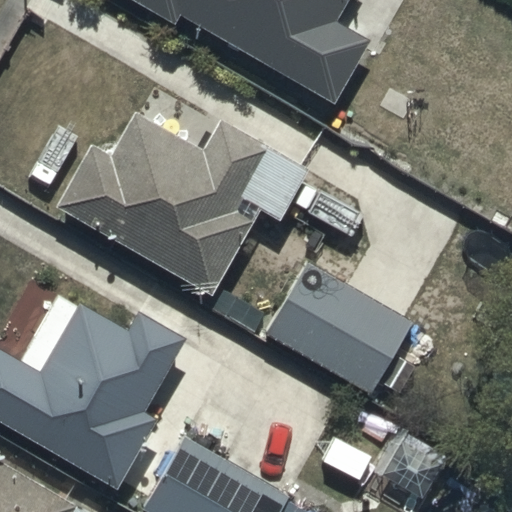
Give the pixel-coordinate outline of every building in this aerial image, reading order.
[(152,0),(176,14),(181,5),(334,95),(372,31),(337,10),(342,0),(152,0)] [(92,133),(57,197),(216,285),(263,199),(279,208),(307,157),(218,109),(212,120),(155,89),(147,102),(134,95),(108,142),(92,133)] [(415,317),(306,253),(263,325),(372,390),(415,317)] [(0,408),(117,475),(158,404),(147,398),(189,325),(141,298),(130,316),(82,289),(77,297),(58,286),(54,293),(30,280),(0,332),(0,408)] [(274,511),(288,488),(183,429),(143,501),(161,511),(274,511)] [(99,511),(102,509),(0,448),(0,511),(99,511)]
